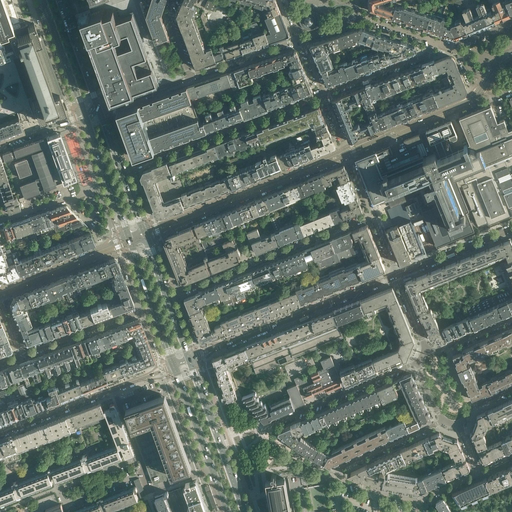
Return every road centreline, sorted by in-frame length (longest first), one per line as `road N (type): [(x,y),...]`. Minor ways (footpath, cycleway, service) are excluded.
road 1 (residential): [(188,358),(396,276)]
road 2 (residential): [(167,298),(371,215)]
road 3 (tertiary): [(345,150),(142,230)]
road 4 (unclassified): [(145,235),(347,154)]
road 5 (residential): [(323,93),(120,171)]
road 6 (residential): [(417,364),(260,430)]
road 7 (residential): [(0,364),(154,307)]
road 8 (primary): [(244,511),(188,358)]
road 9 (tertiary): [(477,95),(345,150)]
road 10 (tertiary): [(128,236),(0,290)]
road 11 (primary): [(84,114),(128,236)]
road 12 (residential): [(396,276),(511,229)]
road 13 (residential): [(432,41),(424,55),(323,93)]
road 14 (residential): [(332,476),(442,420)]
road 15 (residential): [(0,433),(114,388)]
road 16 (primary): [(43,0),(84,114)]
